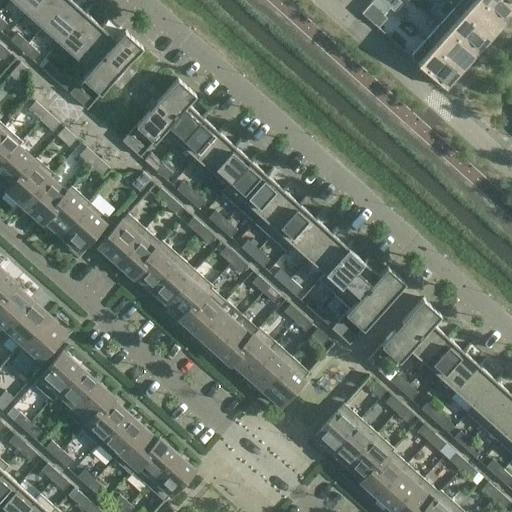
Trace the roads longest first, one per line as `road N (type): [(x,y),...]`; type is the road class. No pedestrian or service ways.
road 1 (residential): [(511,335),(138,0)]
road 2 (residential): [(231,430),(0,225)]
road 3 (residential): [(511,170),(323,0)]
